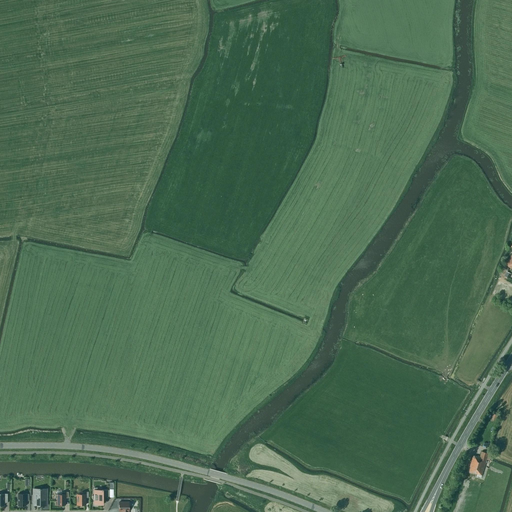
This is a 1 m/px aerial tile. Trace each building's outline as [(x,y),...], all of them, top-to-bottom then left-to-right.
[(469,472),(478,474),(482,475),(486,459),(488,453),(482,451),(480,457),(477,456),(477,457),(473,455),(470,467),(471,467),(469,472)] [(98,505),(103,505),(103,497),(109,497),(109,490),(97,490),(97,488),(94,488),(94,496),(92,496),(92,499),(94,499),(94,504),(98,504),(98,505)] [(42,505),(47,505),(47,489),(41,489),(39,489),(33,489),(33,505),(38,505),(38,506),(42,506),(42,505)] [(62,494),(57,494),(57,501),(55,501),(55,505),(65,505),(65,498),(68,498),(68,492),(62,492),(62,494)] [(85,498),(88,498),(88,492),(82,492),(82,494),(77,494),(77,505),(85,505),(85,498)] [(18,494),(18,506),(26,506),(26,501),(29,501),(29,494),(18,494)] [(119,502),(119,511),(121,511),(128,511),(129,511),(129,502),(119,502)]
